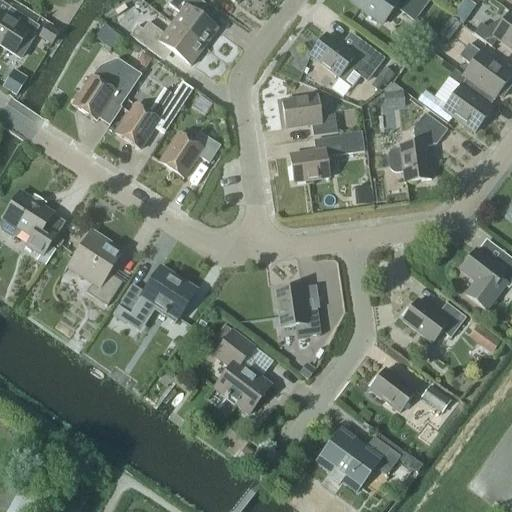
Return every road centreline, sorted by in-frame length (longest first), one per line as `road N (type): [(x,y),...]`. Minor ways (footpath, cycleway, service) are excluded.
road 1 (residential): [(260,252),(223,257),(0,115)]
road 2 (residential): [(299,0),(240,81),(260,252)]
road 3 (residential): [(289,440),(360,339),(348,238)]
road 4 (residential): [(348,238),(448,226),(511,143)]
